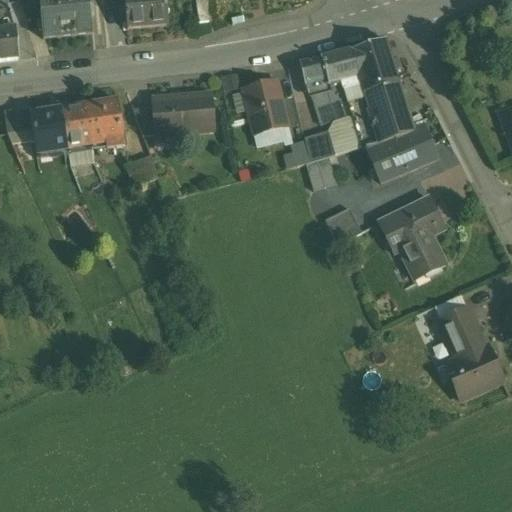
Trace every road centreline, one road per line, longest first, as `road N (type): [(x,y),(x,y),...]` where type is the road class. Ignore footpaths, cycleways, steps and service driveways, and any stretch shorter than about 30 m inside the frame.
road 1 (residential): [(398,22),(242,55),(0,83)]
road 2 (residential): [(398,22),(497,204)]
